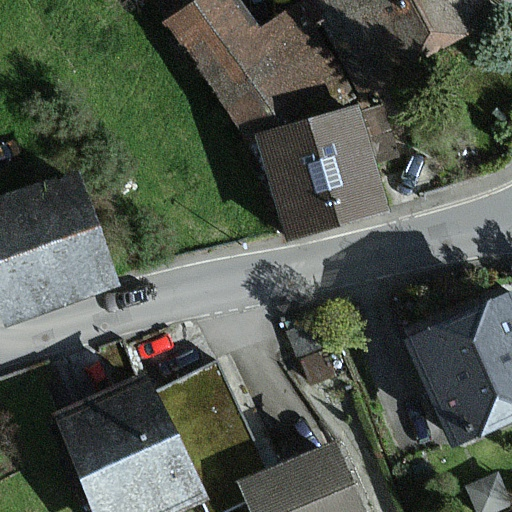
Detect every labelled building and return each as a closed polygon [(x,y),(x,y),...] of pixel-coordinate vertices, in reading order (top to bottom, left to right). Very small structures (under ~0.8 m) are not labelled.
[(324,82),(282,20),(259,36),(234,0),(213,0),(176,25),(250,132),(324,82)] [(487,0),(322,0),(370,88),(410,67),(498,19),(487,0)] [(354,108),(269,133),(298,235),(331,226),(351,220),(384,210),(354,108)] [(115,273),(82,184),(0,213),(0,302),(4,314),(115,273)] [(511,417),(511,305),(509,299),(416,340),(460,440),(511,417)] [(152,511),(194,494),(147,382),(61,419),(100,511),(152,511)] [(359,511),(333,448),(279,470),(246,483),(257,511),(359,511)]
